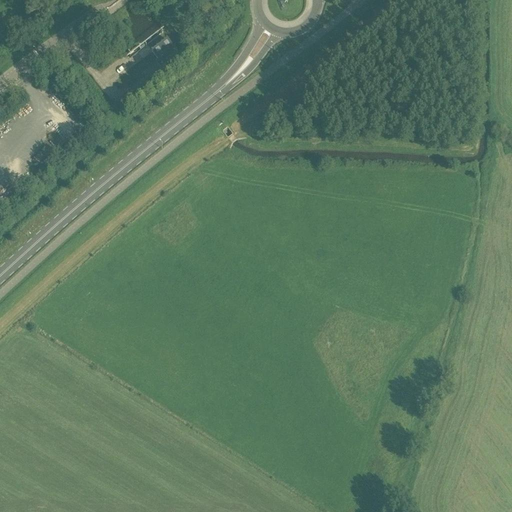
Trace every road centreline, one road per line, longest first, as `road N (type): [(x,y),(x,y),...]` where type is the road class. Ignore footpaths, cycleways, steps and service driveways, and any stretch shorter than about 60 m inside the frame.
road 1 (track): [(0,335),(57,277),(405,0)]
road 2 (primary): [(0,275),(204,101)]
